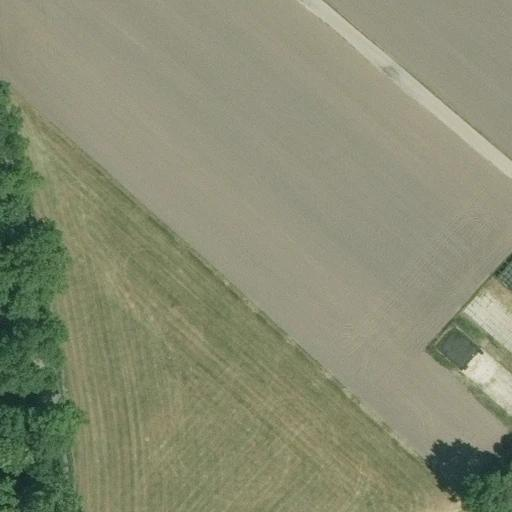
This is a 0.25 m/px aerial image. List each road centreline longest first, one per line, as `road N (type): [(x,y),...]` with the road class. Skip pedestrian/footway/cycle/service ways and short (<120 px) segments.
road 1 (unclassified): [(61,511),(54,419),(0,155)]
road 2 (unclassified): [(511,176),(302,0)]
